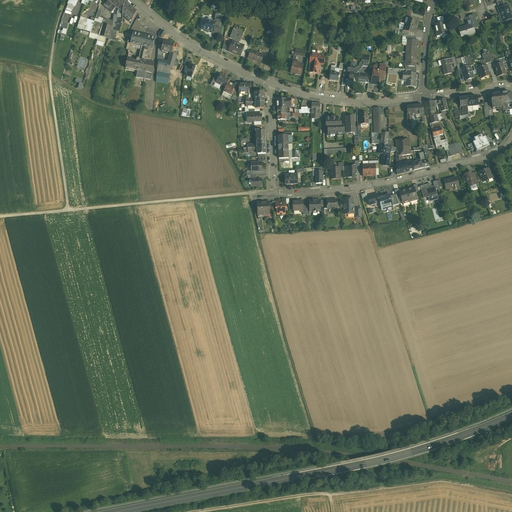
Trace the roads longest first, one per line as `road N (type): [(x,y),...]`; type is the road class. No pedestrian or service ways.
road 1 (secondary): [(117,511),(405,454),(511,414)]
road 2 (track): [(191,511),(439,481),(511,494)]
road 3 (track): [(251,194),(0,216)]
road 4 (residential): [(273,193),(417,175),(498,152),(511,136)]
road 5 (track): [(244,193),(203,126),(88,98),(50,75)]
road 6 (residential): [(134,0),(192,45),(269,83)]
road 7 (residential): [(269,83),(345,101),(422,96)]
road 8 (track): [(49,77),(68,210)]
